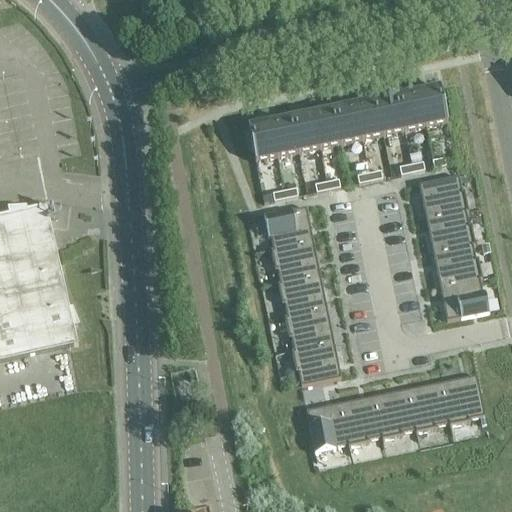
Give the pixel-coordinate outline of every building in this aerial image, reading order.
[(440,91),(418,95),(425,131),(448,127),(440,91)] [(397,100),(404,136),(425,131),(418,95),(397,100)] [(376,104),(383,140),(404,136),(397,100),(376,104)] [(383,140),(376,104),(355,108),(362,144),(383,140)] [(337,131),(341,149),(362,144),(355,108),(334,113),(337,131)] [(341,149),(334,113),(312,117),(320,153),(341,149)] [(291,121),(299,157),(320,153),(312,117),(291,121)] [(270,126),(277,162),(299,157),(291,121),(270,126)] [(277,162),(270,126),(248,130),(255,166),(277,162)] [(432,164),(434,172),(446,170),(444,162),(432,164)] [(423,166),(411,169),(413,176),(424,174),(423,166)] [(413,176),(411,169),(399,171),(401,179),(413,176)] [(381,175),(369,177),(370,185),(382,183),(381,175)] [(370,185),(369,177),(357,180),(359,188),(370,185)] [(419,188),(426,223),(468,215),(464,195),(462,196),(459,180),(419,188)] [(338,184),(327,186),(328,194),(340,191),(338,184)] [(328,194),(327,186),(315,188),(316,196),(328,194)] [(296,192),(284,195),(286,203),(298,200),(296,192)] [(286,203),(284,195),(273,197),(274,205),(286,203)] [(0,364),(77,347),(45,209),(0,219),(0,364)] [(271,254),(271,255),(313,246),(306,212),(264,220),(268,241),(270,240),(273,253),(271,254)] [(468,216),(468,215),(426,223),(433,257),(475,248),(471,229),(469,229),(466,216),(468,216)] [(320,280),(313,246),(271,255),(275,274),(277,274),(280,287),(278,288),(278,289),(320,280)] [(475,249),(475,248),(433,257),(440,291),(482,282),(478,262),(476,263),(473,250),(475,249)] [(327,314),(320,280),(278,289),(282,308),(284,308),(287,321),(284,321),(285,322),(327,314)] [(482,283),(482,282),(440,291),(447,326),(489,317),(485,296),(483,297),(480,284),(482,283)] [(334,347),(327,314),(285,322),(289,342),(291,341),(294,355),(291,355),(292,356),(334,347)] [(341,382),(334,347),(292,356),(296,376),(298,375),(301,390),(341,382)] [(477,380),(442,387),(451,430),(470,426),(470,423),(485,420),(477,380)] [(451,430),(442,387),(408,394),(417,437),(436,433),(436,430),(449,428),(449,430),(451,430)] [(417,437),(408,394),(375,401),(383,444),(403,440),(402,437),(415,434),(416,437),(417,437)] [(383,444),(375,401),(341,408),(350,450),(369,446),(369,444),(382,441),(382,444),(383,444)] [(350,450),(341,408),(306,415),(315,458),(335,453),(335,451),(348,448),(349,451),(350,450)]
